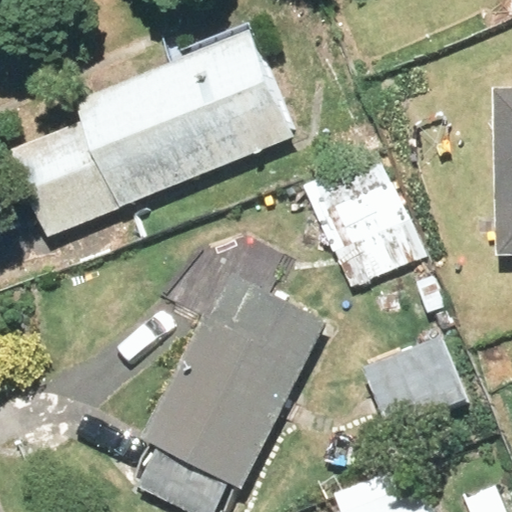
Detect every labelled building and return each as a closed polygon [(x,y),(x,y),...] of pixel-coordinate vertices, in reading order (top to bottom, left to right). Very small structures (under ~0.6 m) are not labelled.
[(45,245),(292,147),(248,37),(1,135),(45,245)] [(498,274),(511,272),(511,102),(483,105),(498,274)] [(241,498),(337,319),(234,264),(139,444),(155,453),(136,489),(180,511),(211,511),(224,489),(241,498)] [(442,511),(430,482),(360,511),(442,511)] [(130,511),(115,487),(83,506),(87,511),(130,511)] [(511,511),(511,495),(509,488),(469,503),(472,511),(511,511)]
